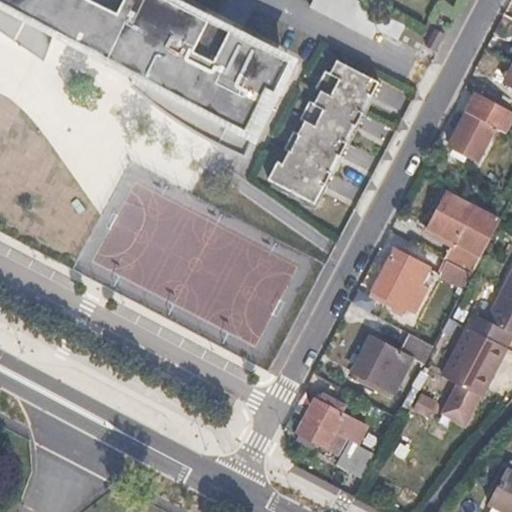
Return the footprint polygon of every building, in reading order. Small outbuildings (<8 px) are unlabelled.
[(52,32),(139,77),(133,90),(155,108),(174,121),(192,133),(222,150),(239,158),(249,142),(254,125),(258,111),(259,102),(256,101),(259,89),(267,91),(284,57),(167,1),(164,0),(0,0),(0,29),(42,59),(52,32)] [(405,26),(354,0),(313,0),(310,7),(372,40),(378,29),(398,40),(405,26)] [(434,50),(444,32),(435,27),(425,44),(434,50)] [(376,97),(374,95),(377,89),(380,83),(338,61),(330,73),(326,71),(316,89),(321,93),(314,104),(310,102),(300,119),(305,123),(299,135),(294,132),(284,150),(289,153),(282,165),(278,162),(268,181),(273,183),(271,187),(316,211),(328,188),(326,186),(329,180),(332,174),(334,175),(344,158),(342,156),(345,150),(348,144),(350,145),(360,127),(357,125),(360,120),(364,113),(366,114),(376,97)] [(511,66),(502,84),(511,88),(511,66)] [(490,137),(495,128),(503,132),(511,115),(511,112),(475,93),(447,146),(476,162),(483,151),(488,153),(495,140),(490,137)] [(497,222),(498,220),(445,192),(427,228),(452,241),(442,260),(445,263),(469,275),(481,251),(497,222)] [(414,283),(419,273),(389,258),(368,296),(368,297),(397,313),(401,307),(411,313),(423,288),(414,283)] [(460,292),(469,275),(445,263),(436,279),(460,292)] [(511,270),(485,322),(472,315),(464,329),(468,331),(503,349),(506,350),(511,337),(511,270)] [(491,372),(503,349),(468,331),(440,384),(453,390),(477,403),(478,403),(494,374),(491,372)] [(406,333),(397,352),(392,362),(397,364),(390,378),(385,376),(380,386),(393,393),(410,360),(421,366),(432,347),(406,333)] [(390,378),(397,364),(392,362),(397,352),(369,337),(351,372),(380,386),(385,376),(390,378)] [(464,428),(477,403),(453,390),(440,416),(464,428)] [(365,426),(344,414),(314,399),(304,417),(339,436),(355,444),(365,426)] [(339,436),(304,417),(295,434),(324,450),(340,458),(335,466),(361,480),(375,454),(355,444),(339,436)] [(511,511),(511,474),(505,471),(489,502),(509,511),(511,511)]
